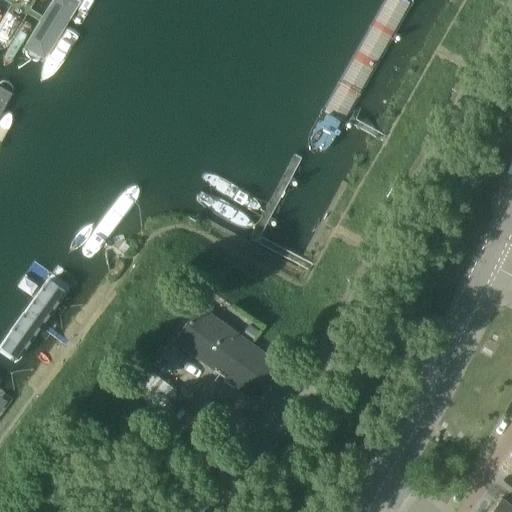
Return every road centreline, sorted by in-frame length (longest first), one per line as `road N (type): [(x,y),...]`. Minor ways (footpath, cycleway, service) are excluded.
road 1 (residential): [(509,0),(341,317)]
road 2 (residential): [(341,317),(246,455),(196,511)]
road 3 (unclassified): [(371,483),(433,371)]
